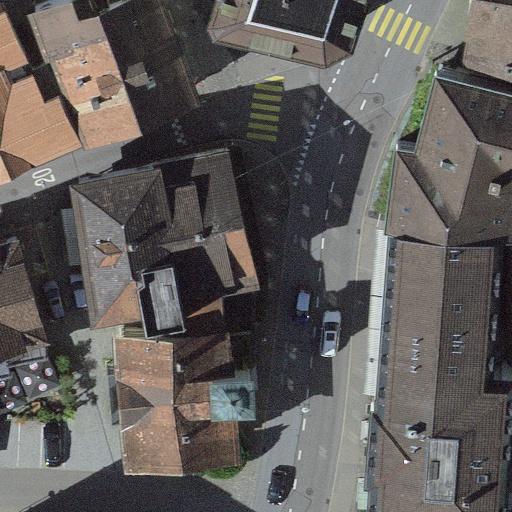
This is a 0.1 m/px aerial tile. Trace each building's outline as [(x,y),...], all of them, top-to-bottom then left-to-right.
[(91,0),(50,0),(36,5),(51,47),(61,43),(92,125),(191,88),(176,46),(160,5),(149,0),(123,0),(96,12),(91,0)] [(350,22),(357,0),(214,0),(212,6),(218,14),(321,38),(350,22)] [(511,0),(481,0),(481,1),(485,1),(478,41),(492,43),(506,46),(505,50),(511,51),(511,0)] [(3,7),(0,8),(0,163),(79,128),(47,61),(34,68),(3,7)] [(511,79),(458,66),(437,61),(419,136),(398,135),(387,216),(391,216),(391,218),(501,224),(511,224),(511,79)] [(227,144),(158,159),(160,171),(186,321),(253,319),(254,266),(227,144)] [(160,171),(102,191),(103,197),(86,203),(99,300),(122,295),(123,302),(123,309),(153,305),(169,321),(186,321),(160,171)] [(501,224),(391,218),(378,396),(373,396),(368,469),(373,469),(369,511),(503,511),(511,397),(511,364),(491,364),(501,224)] [(0,370),(8,369),(6,359),(43,349),(43,325),(16,231),(0,235),(0,370)] [(124,323),(120,323),(126,386),(131,450),(234,442),(230,394),(252,392),(251,374),(250,356),(251,337),(253,319),(186,321),(169,321),(153,305),(123,309),(124,323)]
